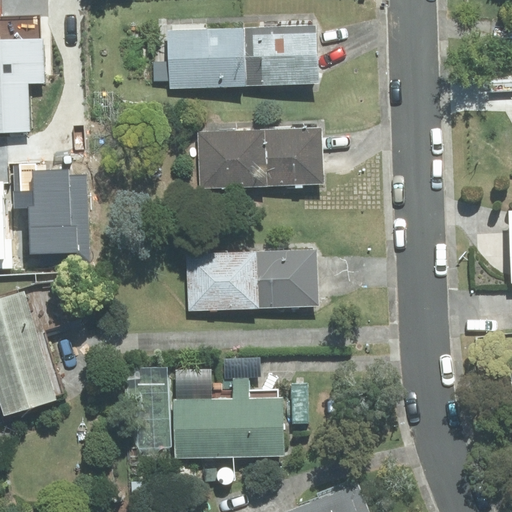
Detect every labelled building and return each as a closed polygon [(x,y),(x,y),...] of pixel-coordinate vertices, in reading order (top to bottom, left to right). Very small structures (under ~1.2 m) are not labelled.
[(172,88),(331,80),(328,21),(169,29),(172,88)] [(0,133),(38,131),(35,79),(49,78),(46,35),(0,37),(0,133)] [(204,188),(334,181),(331,124),(201,131),(204,188)] [(41,167),(16,167),(17,206),(32,206),(33,257),(76,256),(90,260),(88,173),(41,174),(41,167)] [(0,257),(3,257),(4,269),(11,269),(6,178),(0,177),(0,257)] [(192,310),(329,304),(327,246),(190,252),(192,310)] [(0,383),(9,412),(65,395),(31,284),(0,293),(0,383)] [(180,460),(295,454),(292,395),(257,397),(256,374),(239,375),(240,393),(176,396),(180,460)] [(286,511),(375,511),(365,484),(286,511)]
